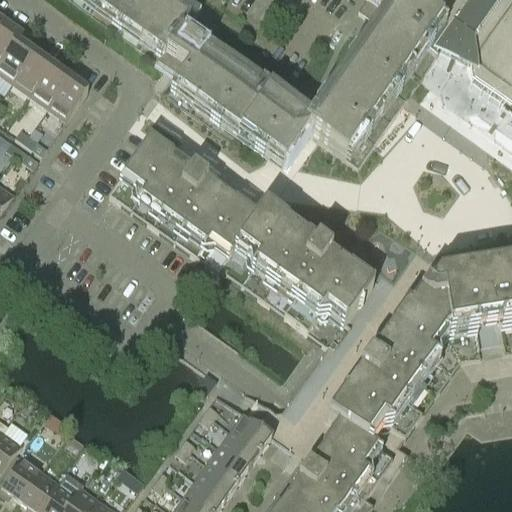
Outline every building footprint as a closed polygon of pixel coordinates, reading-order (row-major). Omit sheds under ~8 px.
[(80,0),(96,11),(118,27),(140,42),(162,58),(156,66),(178,82),(171,92),(194,108),(216,124),(238,139),(260,155),(283,171),(306,138),(307,137),(310,133),(307,131),(287,117),(265,101),(243,85),(221,70),(198,53),(187,45),(192,39),(190,30),(186,27),(190,20),(167,4),(161,0),(80,0)] [(511,0),(368,0),(357,17),(377,32),(366,47),(363,52),(351,69),(335,91),(319,113),(319,114),(315,120),(307,131),(310,133),(307,137),(306,138),(316,146),(318,147),(332,157),(333,157),(334,158),(344,165),(356,174),(357,173),(358,172),(362,166),(368,158),(371,154),(372,152),(395,120),(402,109),(404,107),(408,101),(410,99),(419,85),(424,89),(425,89),(426,90),(428,92),(429,92),(439,99),(439,100),(439,101),(439,104),(442,106),(448,110),(461,119),(478,116),(508,137),(511,140),(511,0)] [(0,30),(0,68),(15,47),(16,48),(22,40),(3,27),(0,30)] [(0,68),(0,82),(11,90),(33,60),(16,48),(15,47),(0,68)] [(11,90),(29,103),(50,72),(33,60),(11,90)] [(68,85),(50,72),(29,103),(46,115),(68,85)] [(86,98),(68,85),(46,115),(64,128),(86,98)] [(34,134),(28,142),(35,147),(41,139),(34,134)] [(14,144),(22,149),(27,142),(19,136),(14,144)] [(28,142),(27,142),(22,149),(40,163),(45,155),(35,147),(28,142)] [(511,246),(509,250),(473,256),(465,257),(459,265),(461,275),(411,283),(380,289),(288,223),(283,230),(262,215),(256,223),(201,184),(205,178),(195,171),(190,177),(148,146),(108,202),(217,280),(219,277),(306,339),(326,354),(280,418),(274,419),(267,414),(256,430),(271,441),(271,442),(299,464),(300,463),(301,463),(298,467),(306,473),(277,511),(370,511),(363,507),(390,469),(365,450),(372,440),(379,430),(403,447),(459,367),(479,363),(475,335),(486,332),(498,331),(503,359),(511,357),(511,246)] [(4,157),(13,162),(18,155),(10,149),(4,157)] [(37,168),(18,155),(13,162),(31,176),(37,168)] [(0,193),(0,219),(12,202),(0,193)] [(205,380),(192,398),(202,406),(215,388),(205,380)] [(26,407),(19,417),(25,421),(32,411),(26,407)] [(208,412),(203,419),(212,426),(218,419),(208,412)] [(212,426),(203,419),(197,427),(207,434),(212,426)] [(241,420),(229,438),(259,459),(271,442),(271,441),(256,430),(241,420)] [(229,438),(217,454),(247,476),(259,459),(229,438)] [(0,480),(20,452),(2,439),(0,441),(0,480)] [(184,445),(179,452),(189,459),(194,452),(184,445)] [(189,459),(179,452),(174,460),(183,467),(189,459)] [(217,454),(205,471),(235,492),(247,476),(217,454)] [(18,508),(40,478),(21,465),(0,494),(0,501),(3,504),(6,500),(18,508)] [(205,471),(193,488),(223,509),(235,492),(205,471)] [(41,511),(57,490),(40,478),(18,508),(23,511),(41,511)] [(161,478),(155,486),(165,492),(170,485),(161,478)] [(165,492),(155,486),(150,493),(160,500),(165,492)] [(193,488),(181,504),(192,511),(220,511),(223,509),(193,488)] [(68,511),(75,503),(74,502),(57,490),(41,511),(68,511)] [(94,511),(98,508),(79,494),(74,502),(75,503),(68,511),(94,511)]
